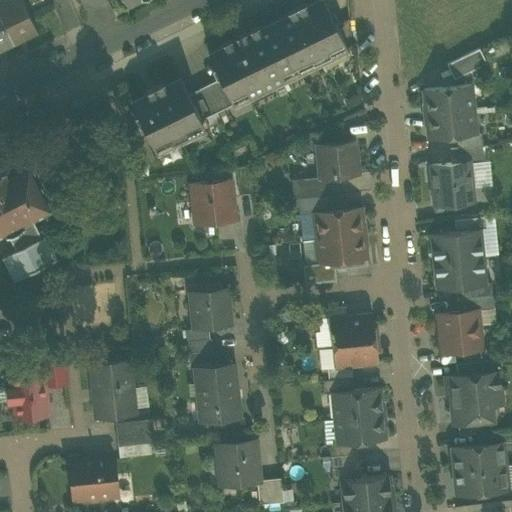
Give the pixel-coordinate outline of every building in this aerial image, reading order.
[(0,3),(0,13),(13,40),(37,28),(22,0),(21,0),(9,6),(6,1),(0,3)] [(221,77),(231,98),(246,90),(249,95),(285,77),(283,72),(312,58),(314,63),(332,54),(330,49),(345,42),(324,0),(315,0),(209,52),(221,77)] [(0,46),(13,40),(0,13),(0,46)] [(330,49),(332,54),(348,47),(345,42),(330,49)] [(447,63),(454,77),(486,61),(479,47),(447,63)] [(283,72),(285,77),(314,63),(312,58),(283,72)] [(132,100),(156,151),(205,127),(201,118),(188,92),(181,76),(132,100)] [(188,92),(201,118),(233,103),(231,98),(221,77),(188,92)] [(423,88),(426,113),(474,108),(471,83),(423,88)] [(231,98),(233,103),(249,95),(246,90),(231,98)] [(476,132),(474,108),(426,113),(429,138),(457,135),(476,133),(476,132)] [(457,135),(458,147),(482,144),(480,132),(476,132),(476,133),(457,135)] [(321,175),(329,175),(358,171),(354,139),(318,143),(321,175)] [(483,160),(482,144),(458,147),(450,147),(451,162),(469,160),(469,161),(483,160)] [(0,230),(5,228),(6,231),(24,222),(23,219),(31,215),(54,203),(50,194),(32,158),(30,154),(11,163),(10,160),(0,165),(0,230)] [(433,180),(436,208),(456,206),(456,200),(473,199),(469,161),(469,160),(451,162),(431,164),(431,167),(433,166),(435,180),(433,180)] [(236,166),(239,194),(251,192),(248,165),(236,166)] [(295,197),(299,197),(331,193),(329,175),(321,175),(293,178),(295,197)] [(191,182),(195,223),(236,218),(232,178),(191,182)] [(332,208),(331,193),(299,197),(300,206),(301,213),(314,212),(314,210),(332,208)] [(291,198),(292,207),(300,206),(299,197),(295,197),(291,198)] [(314,210),(314,212),(316,238),(364,233),(361,205),(332,208),(314,210)] [(303,239),(316,238),(314,212),(301,213),(296,213),(297,219),(301,219),(303,239)] [(2,256),(14,280),(38,268),(59,258),(52,243),(47,234),(42,236),(31,215),(23,219),(24,222),(6,231),(16,250),(14,250),(2,256)] [(454,219),(456,230),(481,228),(482,229),(486,228),(485,216),(454,219)] [(430,233),(433,260),(484,255),(482,229),(481,228),(456,230),(430,233)] [(364,233),(316,238),(319,262),(367,257),(364,233)] [(305,263),(319,262),(316,238),(303,239),(302,239),(305,263)] [(487,281),(484,255),(433,260),(436,288),(461,285),(487,282),(487,281)] [(367,257),(319,262),(320,269),(335,268),(368,264),(367,257)] [(336,279),(335,268),(320,269),(319,262),(305,263),(303,263),(305,283),(336,279)] [(461,285),(463,297),(493,294),(491,281),(487,281),(487,282),(461,285)] [(190,290),(194,327),(208,326),(231,323),(227,286),(190,290)] [(494,307),(493,294),(463,297),(457,298),(458,310),(478,308),(494,307)] [(322,307),(323,317),(330,317),(346,315),(345,305),(322,307)] [(314,308),(315,318),(323,317),(322,307),(314,308)] [(439,312),(443,351),(462,349),(479,347),(477,324),(479,324),(478,308),(458,310),(439,312)] [(332,334),(336,366),(351,365),(377,362),(372,312),(346,315),(330,317),(332,329),(329,330),(330,335),(332,334)] [(185,328),(187,340),(188,340),(210,337),(208,326),(194,327),(185,328)] [(192,363),(192,366),(195,366),(215,364),(212,337),(210,337),(188,340),(190,363),(192,363)] [(462,349),(463,361),(487,359),(486,347),(482,347),(479,347),(462,349)] [(44,365),(46,383),(67,381),(65,357),(64,351),(42,353),(44,365)] [(91,362),(96,416),(133,412),(130,386),(132,385),(130,358),(91,362)] [(492,358),(487,359),(463,361),(456,362),(457,374),(493,370),(492,358)] [(200,394),(203,420),(240,416),(235,362),(215,364),(195,366),(198,394),(200,394)] [(12,385),(6,386),(8,400),(14,400),(16,416),(49,413),(46,383),(44,365),(11,369),(12,379),(12,385)] [(328,367),(329,378),(353,376),(351,365),(336,366),(328,367)] [(452,393),(455,422),(458,421),(482,419),(481,413),(490,412),(495,412),(494,403),(501,403),(500,384),(498,370),(493,370),(457,374),(445,375),(446,383),(449,386),(451,385),(454,385),(455,391),(454,391),(452,393)] [(322,380),(324,392),(332,391),(352,389),(351,377),(322,380)] [(332,391),(335,417),(382,412),(380,386),(352,389),(332,391)] [(385,437),(382,412),(335,417),(338,442),(357,440),(385,437)] [(152,417),(145,418),(147,442),(150,442),(155,441),(152,417)] [(118,445),(147,442),(145,418),(116,421),(118,445)] [(459,433),(477,431),(483,431),(482,419),(458,421),(459,433)] [(511,427),(483,431),(477,431),(478,443),(502,441),(511,440),(511,427)] [(217,443),(221,483),(257,479),(259,479),(255,439),(217,443)] [(329,443),(330,455),(359,452),(357,440),(338,442),(329,443)] [(453,446),(455,469),(505,464),(502,441),(478,443),(453,446)] [(147,442),(118,445),(119,456),(151,453),(150,442),(147,442)] [(360,470),(359,452),(330,455),(333,479),(341,479),(341,478),(361,476),(360,470)] [(70,457),(70,462),(114,457),(113,453),(70,457)] [(91,500),(92,501),(98,500),(98,499),(100,497),(100,494),(118,492),(114,457),(70,462),(74,497),(89,495),(89,498),(91,500)] [(507,487),(505,464),(455,469),(457,492),(507,487)] [(341,479),(344,500),(391,496),(389,473),(361,476),(341,478),(341,479)] [(257,479),(259,503),(263,502),(267,502),(283,500),(281,477),(259,479),(257,479)] [(344,500),(344,511),(393,511),(391,496),(344,500)]
